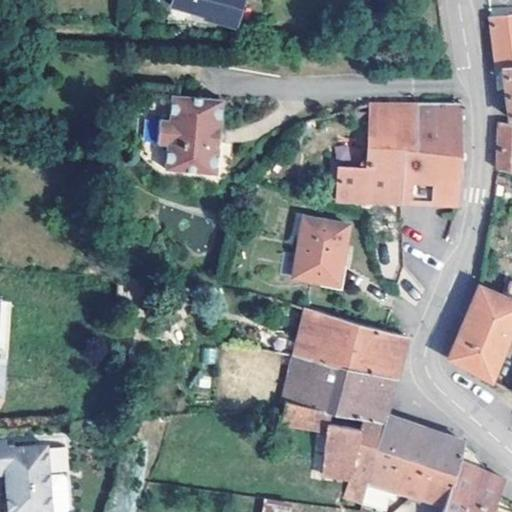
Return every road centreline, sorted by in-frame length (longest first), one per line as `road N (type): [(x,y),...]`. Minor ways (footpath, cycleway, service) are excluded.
road 1 (residential): [(459,0),(482,112),(479,194),(427,364),(437,383),(511,450)]
road 2 (unknown): [(478,90),(220,73)]
